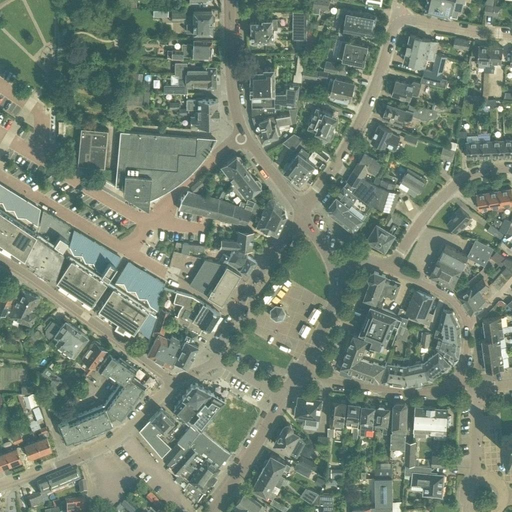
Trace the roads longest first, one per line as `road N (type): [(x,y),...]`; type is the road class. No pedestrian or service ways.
road 1 (residential): [(302,216),(362,118),(397,14)]
road 2 (residential): [(172,384),(0,259)]
road 3 (residential): [(388,268),(448,189),(475,173),(511,167)]
road 4 (residential): [(301,367),(327,381),(417,393),(457,376)]
road 5 (tertiary): [(230,0),(245,137)]
road 6 (tertiary): [(209,511),(283,398)]
road 7 (residential): [(0,489),(121,435)]
road 8 (residential): [(245,137),(204,166),(150,224)]
road 9 (residential): [(302,216),(234,318)]
